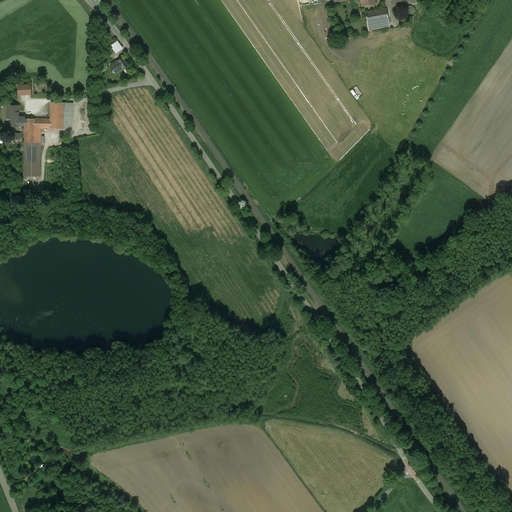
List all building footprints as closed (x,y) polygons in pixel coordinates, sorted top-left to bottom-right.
[(410,5),(409,5),(408,6),(407,6),(406,6),(406,7),(405,7),(404,8),(404,9),(404,10),(404,11),(404,12),(404,13),(404,14),(405,15),(405,16),(406,16),(407,17),(408,17),(409,18),(410,18),(410,17),(411,17),(412,17),(413,16),(414,16),(414,15),(415,14),(415,13),(415,12),(415,10),(415,9),(414,8),(413,7),(413,6),(412,6),(411,6),(410,5)] [(386,9),(365,13),(366,18),(368,26),(389,22),(386,9)] [(123,48),(117,40),(111,45),(116,53),(123,48)] [(123,57),(111,65),(116,73),(128,65),(123,57)] [(18,95),(31,95),(31,84),(18,85),(18,95)] [(64,103),(51,102),(50,119),(50,128),(62,129),(64,103)] [(73,103),(64,103),(62,129),(71,129),(73,103)] [(24,117),(18,117),(19,105),(7,105),(7,116),(12,116),(11,126),(24,126),(24,129),(34,129),(34,119),(24,119),(24,117)] [(50,119),(34,119),(34,129),(34,132),(40,132),(40,128),(50,128),(50,119)] [(34,129),(24,129),(24,142),(40,143),(40,132),(34,132),(34,129)] [(40,143),(24,142),(24,176),(40,176),(40,143)] [(51,459),(46,464),(50,468),(55,463),(51,459)]
